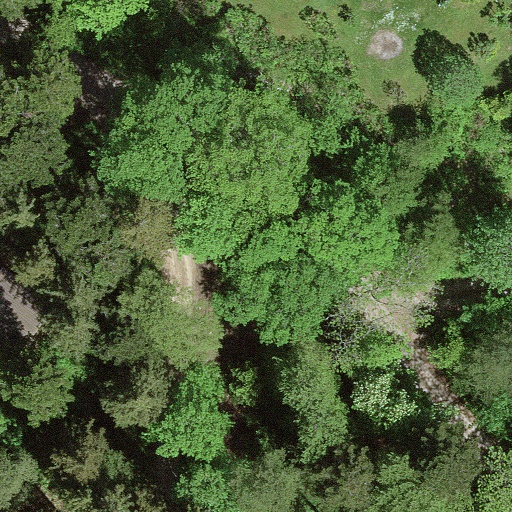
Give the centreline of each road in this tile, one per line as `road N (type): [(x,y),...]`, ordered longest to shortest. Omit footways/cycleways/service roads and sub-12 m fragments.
road 1 (residential): [(511,463),(399,305),(239,192),(85,45),(0,7)]
road 2 (track): [(179,135),(167,511)]
road 3 (track): [(85,45),(0,194)]
